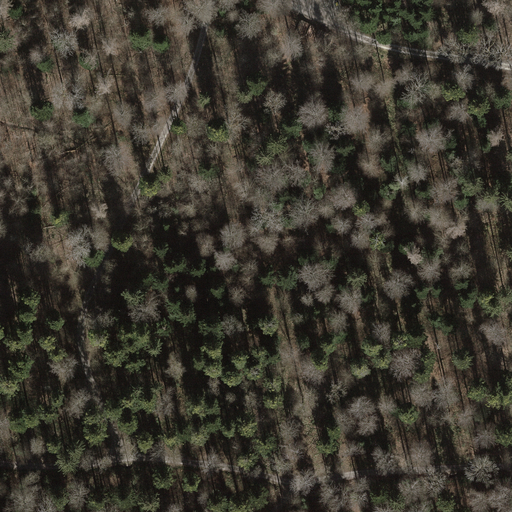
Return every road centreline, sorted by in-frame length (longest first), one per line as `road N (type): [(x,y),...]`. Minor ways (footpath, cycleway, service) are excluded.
road 1 (track): [(0,463),(174,459),(244,470),(292,492),(352,474),(511,466)]
road 2 (track): [(212,0),(190,77),(81,318),(89,375),(125,457)]
road 3 (track): [(276,0),(388,45),(511,67)]
